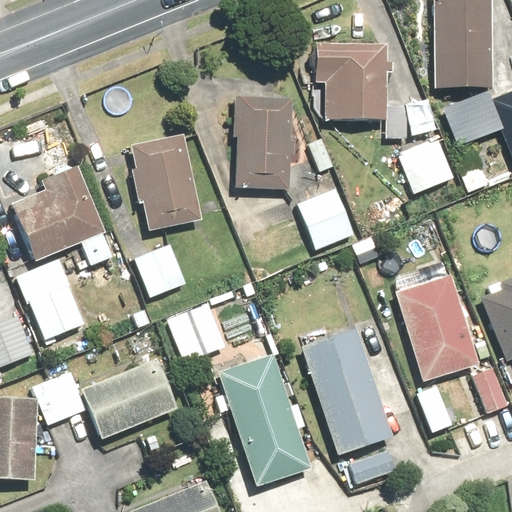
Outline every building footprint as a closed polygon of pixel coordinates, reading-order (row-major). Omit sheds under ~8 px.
[(491,90),(489,0),(431,0),(434,91),(491,90)] [(386,121),(385,48),(313,49),(314,122),(386,121)] [(511,92),(489,102),(511,159),(511,92)] [(288,192),(290,101),(234,100),(233,190),(288,192)] [(183,136),(129,147),(147,232),(200,221),(183,136)] [(321,138),(305,144),(316,174),(332,169),(321,138)] [(450,182),(434,139),(399,152),(415,195),(450,182)] [(475,155),(452,164),(464,193),(487,184),(475,155)] [(48,190),(9,206),(33,264),(106,236),(79,167),(44,181),(48,190)] [(334,189),(294,205),(309,240),(348,224),(334,189)] [(169,245),(130,260),(145,298),(184,283),(169,245)] [(451,278),(394,295),(422,384),(479,367),(451,278)] [(501,291),(480,300),(505,362),(511,359),(511,279),(498,285),(501,291)] [(67,287),(25,303),(39,341),(81,325),(67,287)] [(194,330),(187,310),(159,319),(174,366),(195,359),(186,332),(194,330)] [(16,316),(0,321),(0,368),(31,357),(16,316)] [(354,329),(300,348),(337,457),(392,438),(354,329)] [(274,355),(217,373),(254,488),(310,470),(274,355)] [(80,393),(99,441),(176,410),(156,362),(80,393)] [(488,369),(469,376),(483,414),(502,407),(488,369)] [(438,386),(413,395),(427,436),(452,428),(438,386)] [(0,481),(33,483),(36,401),(0,399),(0,481)] [(387,451),(344,464),(350,487),(394,474),(387,451)] [(129,511),(217,511),(205,481),(129,511)] [(300,489),(243,505),(245,511),(302,511),(306,511),(300,489)]
